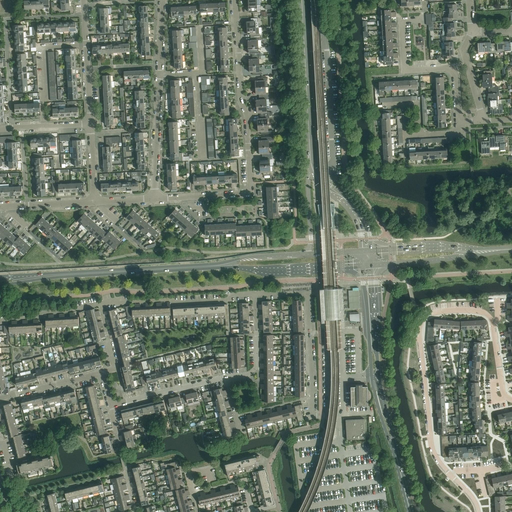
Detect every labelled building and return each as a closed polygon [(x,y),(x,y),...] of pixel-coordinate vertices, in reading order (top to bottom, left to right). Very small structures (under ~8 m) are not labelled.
[(448,5),(448,11),(457,11),(456,4),(454,4),(454,2),(445,2),(445,5),(448,5)] [(257,6),(248,6),(249,12),(253,12),(253,15),(259,15),(259,11),(260,11),(260,6),(257,6)] [(443,18),(444,21),(452,21),(452,18),(457,17),(457,11),(448,11),(449,18),(443,18)] [(247,22),(247,28),(256,28),(255,22),(257,22),(257,18),(251,19),(251,22),(247,22)] [(442,24),(443,30),(455,30),(455,23),(452,23),(452,21),(444,21),(444,24),(442,24)] [(256,28),(247,28),(247,35),(252,34),(252,37),(260,37),(260,34),(256,34),(256,28)] [(442,37),(440,37),(440,40),(442,40),(450,39),(450,37),(456,36),(455,30),(443,30),(443,37),(442,37)] [(248,41),(248,47),(258,47),(261,46),(261,40),(260,40),(260,37),(252,37),(253,40),(248,41)] [(450,39),(442,40),(442,43),(442,49),(445,49),(453,49),(453,42),(450,42),(450,39)] [(510,41),(503,42),(504,51),(510,51),(510,52),(511,51),(511,43),(510,44),(510,41)] [(490,42),(484,43),(484,52),(491,52),(491,53),(494,53),(494,45),(491,45),(490,42)] [(497,45),(494,45),(494,53),(497,53),(497,51),(504,51),(503,42),(497,42),(497,45)] [(258,47),(248,47),(248,54),(253,53),(254,56),(261,56),(261,53),(258,53),(258,47)] [(453,49),(445,49),(445,55),(443,55),(443,59),(451,58),(451,55),(454,55),(453,49)] [(398,55),(383,56),(381,56),(380,57),(381,63),(384,63),(384,65),(393,65),(393,61),(393,58),(398,58),(398,55)] [(249,60),(249,66),(259,65),(259,59),(261,59),(261,56),(254,56),(254,59),(249,60)] [(259,65),(249,66),(249,73),(252,72),(253,75),(262,75),(262,71),(259,72),(259,65)] [(482,75),(483,81),(492,81),(492,74),(493,74),(493,71),(485,71),(485,75),(482,75)] [(255,81),(255,88),(265,87),(265,81),(267,81),(267,78),(258,78),(258,81),(255,81)] [(492,81),(483,81),(483,88),(490,88),(490,91),(498,90),(498,87),(496,87),(496,84),(494,83),(492,83),(492,81)] [(265,87),(255,88),(256,94),(259,94),(259,97),(268,96),(268,93),(266,93),(265,87)] [(488,94),(488,100),(498,100),(497,94),(499,93),(498,90),(490,91),(491,94),(488,94)] [(256,100),(256,107),(266,106),(266,100),(268,100),(268,96),(259,97),(259,100),(256,100)] [(498,100),(488,100),(489,107),(491,107),(492,114),(495,114),(496,114),(498,114),(499,114),(500,115),(501,113),(504,113),(503,113),(503,108),(502,106),(501,105),(500,104),(499,104),(498,104),(498,100)] [(266,106),(256,107),(257,113),(260,113),(260,116),(269,115),(269,112),(267,112),(266,106)] [(257,119),(257,125),(267,125),(267,119),(269,119),(269,115),(260,116),(260,119),(257,119)] [(113,118),(105,119),(105,125),(106,125),(106,128),(111,128),(111,125),(114,124),(113,118)] [(267,125),(257,125),(258,132),(261,132),(261,135),(273,134),(272,131),(268,131),(267,125)] [(489,137),(489,141),(489,147),(490,147),(500,146),(500,151),(505,151),(505,136),(489,137)] [(261,141),(258,141),(259,147),(269,147),(268,141),(273,140),(273,137),(261,138),(261,141)] [(489,147),(489,141),(481,142),(481,154),(490,153),(490,147),(489,147)] [(106,147),(103,147),(103,153),(111,153),(111,147),(112,147),(112,143),(112,144),(109,144),(106,144),(106,147)] [(269,147),(259,147),(259,154),(262,154),(262,157),(272,156),(271,153),(269,153),(269,147)] [(182,153),(179,153),(170,154),(171,160),(179,159),(179,161),(183,161),(182,153)] [(259,160),(260,166),(270,166),(269,160),(272,159),(272,156),(262,157),(262,160),(259,160)] [(270,166),(260,166),(260,173),(263,173),(263,176),(273,175),(272,172),(270,172),(270,166)] [(168,217),(172,220),(179,212),(175,209),(168,217)] [(126,218),(130,221),(137,213),(133,210),(126,218)] [(179,212),(172,220),(176,224),(183,216),(179,212)] [(77,221),(81,224),(88,217),(84,213),(77,221)] [(137,213),(130,221),(134,225),(141,217),(137,213)] [(183,216),(176,224),(180,227),(187,219),(183,216)] [(35,225),(39,228),(46,221),(42,217),(35,225)] [(88,217),(81,224),(85,228),(92,220),(88,217)] [(141,217),(134,225),(138,228),(144,220),(141,217)] [(187,219),(180,227),(184,230),(191,223),(187,219)] [(92,220),(85,228),(89,231),(96,224),(92,220)] [(144,220),(138,228),(141,231),(148,224),(144,220)] [(46,221),(39,228),(43,232),(50,224),(46,221)] [(191,223),(184,230),(188,234),(195,226),(191,223)] [(50,224),(43,232),(47,235),(54,228),(50,224)] [(96,224),(89,231),(93,235),(100,227),(96,224)] [(148,224),(141,231),(145,235),(152,227),(148,224)] [(195,226),(188,234),(192,237),(199,230),(195,226)] [(100,227),(93,235),(97,238),(103,230),(100,227)] [(152,227),(145,235),(149,238),(156,230),(152,227)] [(54,228),(47,235),(51,239),(58,231),(54,228)] [(6,229),(0,235),(0,237),(3,240),(10,232),(6,229)] [(103,230),(97,238),(101,242),(103,239),(102,239),(107,234),(103,230)] [(156,230),(149,238),(153,242),(160,234),(156,230)] [(58,231),(51,239),(54,242),(61,234),(58,231)] [(102,239),(103,239),(106,243),(113,235),(109,231),(107,234),(102,239)] [(10,232),(3,240),(7,243),(14,235),(10,232)] [(61,234),(54,242),(58,245),(65,238),(61,234)] [(14,235),(7,243),(11,247),(13,245),(13,244),(17,239),(14,235)] [(113,235),(106,243),(110,246),(117,238),(113,235)] [(13,244),(13,245),(16,248),(23,240),(19,236),(17,239),(13,244)] [(65,238),(58,245),(62,249),(69,241),(65,238)] [(117,238),(110,246),(114,250),(121,242),(117,238)] [(23,240),(16,248),(20,251),(27,243),(23,240)] [(69,241),(62,249),(66,252),(73,245),(69,241)] [(27,243),(20,251),(24,255),(31,247),(27,243)] [(326,318),(329,318),(328,317),(333,317),(337,317),(337,318),(339,318),(339,319),(341,319),(341,322),(344,322),(342,288),(339,288),(338,288),(338,290),(335,290),(335,291),(331,291),(327,292),(327,290),(324,291),(324,289),(323,289),(319,289),(321,323),(325,323),(325,320),(326,320),(326,318)] [(224,306),(219,306),(220,322),(222,322),(222,319),(225,318),(225,317),(225,315),(225,313),(225,311),(225,309),(227,309),(227,304),(224,304),(224,306)] [(358,312),(350,313),(350,320),(356,321),(356,320),(356,318),(359,318),(358,312)] [(99,313),(87,316),(88,321),(97,319),(96,317),(100,316),(99,313)] [(106,320),(107,323),(119,319),(118,314),(109,316),(110,319),(106,320)] [(102,324),(90,327),(91,332),(99,330),(99,327),(103,326),(102,324)] [(109,330),(109,333),(122,330),(120,325),(112,327),(113,329),(109,330)] [(105,334),(92,337),(94,343),(102,341),(101,338),(105,337),(105,334)] [(430,346),(431,352),(439,350),(438,344),(430,346)] [(130,356),(122,358),(124,366),(130,365),(129,362),(131,361),(130,356)] [(214,358),(209,359),(211,368),(213,367),(214,371),(217,370),(214,358)] [(197,359),(192,360),(196,375),(199,375),(198,371),(200,370),(198,362),(197,359)] [(187,361),(188,364),(190,373),(192,372),(193,376),(196,375),(192,360),(187,361)] [(203,361),(198,362),(200,370),(203,370),(204,373),(206,373),(203,361)] [(154,386),(151,374),(145,375),(147,383),(150,383),(151,386),(154,386)] [(444,375),(436,376),(437,383),(445,381),(444,375)] [(134,381),(124,383),(125,389),(126,392),(136,390),(134,381)] [(6,383),(0,384),(0,393),(10,391),(9,388),(7,388),(6,383)] [(351,387),(351,391),(351,407),(368,406),(367,386),(351,387)] [(197,392),(191,393),(194,403),(202,401),(200,393),(197,393),(197,392)] [(186,396),(183,397),(185,403),(187,403),(188,404),(194,403),(191,393),(186,395),(186,396)] [(227,393),(214,396),(216,401),(224,399),(223,396),(227,395),(227,393)] [(53,395),(48,397),(50,405),(50,407),(56,406),(55,404),(53,395)] [(180,396),(174,397),(176,407),(182,406),(182,404),(185,403),(183,397),(180,398),(180,396)] [(176,407),(174,397),(168,399),(169,400),(166,401),(167,408),(170,407),(171,408),(176,407)] [(0,408),(0,411),(0,412),(12,409),(11,403),(3,405),(3,408),(0,408)] [(229,403),(217,406),(218,411),(227,409),(226,407),(230,406),(229,403)] [(294,406),(295,407),(297,416),(298,421),(303,419),(301,409),(303,408),(302,404),(294,406)] [(291,405),(289,405),(292,418),(297,416),(295,407),(292,408),(291,405)] [(281,407),(279,408),(282,420),(287,419),(285,410),(282,410),(281,407)] [(271,410),(269,410),(272,422),(277,421),(275,412),(272,413),(271,410)] [(261,412),(259,413),(262,425),(267,424),(265,415),(262,415),(261,412)] [(506,422),(504,413),(497,415),(499,423),(506,422)] [(2,420),(3,422),(15,419),(14,414),(5,416),(6,419),(2,420)] [(232,414),(220,417),(221,422),(229,420),(229,417),(232,416),(232,414)] [(252,415),(249,415),(252,427),(257,426),(255,417),(252,418),(252,415)] [(364,419),(345,420),(347,440),(365,439),(364,419)] [(5,430),(5,433),(18,430),(16,424),(8,427),(8,429),(5,430)] [(234,424),(222,427),(223,432),(232,430),(231,428),(235,427),(234,424)] [(120,436),(120,439),(132,436),(131,430),(123,432),(123,435),(120,436)] [(107,433),(102,434),(102,437),(101,437),(102,443),(115,440),(114,437),(110,438),(110,435),(108,436),(107,433)] [(135,435),(132,436),(120,439),(121,441),(125,440),(125,443),(134,441),(137,440),(135,435)] [(115,440),(102,443),(104,448),(112,446),(112,443),(115,442),(115,440)] [(134,441),(125,443),(126,445),(122,446),(123,449),(135,446),(134,441)] [(48,456),(45,457),(48,467),(53,466),(51,457),(48,458),(48,456)] [(255,457),(250,458),(253,470),(253,471),(253,472),(258,470),(255,457)] [(250,458),(245,459),(248,472),(253,471),(253,470),(250,458)] [(245,459),(240,461),(243,473),(248,472),(245,459)] [(22,464),(17,466),(18,472),(21,472),(21,474),(32,471),(30,461),(27,462),(27,461),(22,463),(22,464)] [(240,461),(235,462),(238,474),(243,473),(240,461)] [(162,471),(166,470),(175,467),(175,468),(176,467),(175,462),(164,464),(164,462),(160,463),(162,471)] [(235,462),(230,463),(233,475),(238,474),(235,462)] [(230,463),(225,464),(228,477),(233,475),(230,463)] [(128,472),(129,475),(141,472),(140,466),(132,468),(132,471),(128,472)] [(258,470),(253,472),(252,472),(253,477),(266,474),(264,469),(258,470)] [(180,471),(168,474),(169,479),(178,477),(177,475),(180,474),(180,471)] [(266,474),(253,477),(254,482),(267,479),(266,474)] [(111,479),(113,484),(121,482),(121,480),(124,479),(124,476),(111,479)] [(131,483),(132,485),(144,482),(143,477),(134,479),(135,482),(131,483)] [(267,479),(254,482),(256,487),(268,484),(267,479)] [(182,481),(170,484),(171,490),(180,487),(179,484),(183,484),(182,481)] [(235,484),(232,485),(235,497),(240,496),(238,487),(235,488),(235,484)] [(126,487),(114,490),(115,495),(124,493),(123,490),(127,489),(126,487)] [(134,493),(134,496),(147,493),(145,487),(137,490),(137,492),(134,493)] [(189,492),(177,495),(178,500),(187,498),(186,495),(190,495),(189,492)] [(43,499),(44,501),(56,498),(55,493),(46,495),(47,498),(43,499)] [(270,494),(258,497),(259,502),(272,499),(270,494)] [(129,497),(117,500),(118,505),(126,503),(126,501),(130,500),(129,497)] [(148,498),(139,500),(140,503),(136,504),(137,506),(145,505),(149,503),(148,498)] [(272,499),(259,502),(261,507),(273,504),(272,499)] [(149,503),(145,505),(146,511),(151,511),(155,511),(154,505),(151,506),(150,503),(149,503)]
